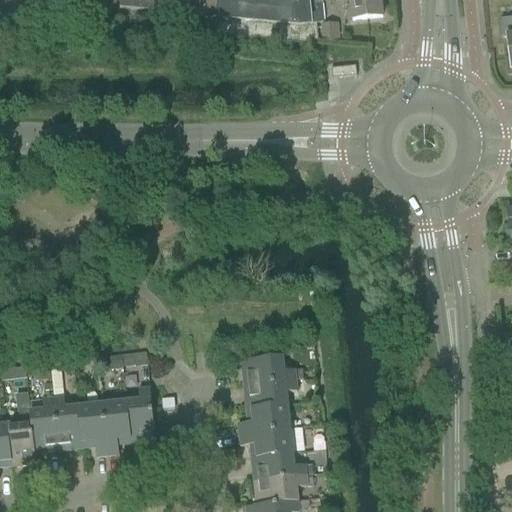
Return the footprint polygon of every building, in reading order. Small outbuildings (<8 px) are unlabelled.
[(0,0),(0,17),(16,19),(17,0),(0,0)] [(158,16),(159,0),(119,0),(119,12),(158,16)] [(198,19),(199,0),(159,0),(158,16),(198,19)] [(216,0),(215,20),(299,28),(312,26),(310,16),(308,0),(216,0)] [(349,0),(352,23),(382,19),(379,0),(349,0)] [(511,19),(500,22),(502,40),(507,40),(509,60),(505,60),(507,77),(511,76),(511,19)] [(321,45),(339,44),(338,25),(320,27),(321,45)] [(332,81),(356,78),(355,68),(330,71),(332,81)] [(122,370),(147,366),(146,356),(121,359),(122,370)] [(121,359),(108,361),(110,371),(122,370),(121,359)] [(261,362),(240,364),(243,389),(296,384),(295,374),(284,375),(282,360),(261,362)] [(48,367),(34,369),(35,380),(49,378),(48,367)] [(25,370),(10,372),(11,383),(26,381),(25,370)] [(302,373),(295,374),(296,384),(303,383),(302,373)] [(303,383),(296,384),(297,395),(304,394),(303,383)] [(296,384),(243,389),(245,414),(251,414),(251,413),(288,409),(287,396),(297,395),(296,384)] [(129,447),(155,444),(149,392),(138,393),(139,403),(125,404),(129,442),(128,442),(129,447)] [(55,402),(52,402),(58,455),(82,452),(78,409),(64,411),(63,401),(55,402)] [(43,414),(29,415),(34,457),(35,457),(58,455),(52,402),(50,402),(42,403),(43,414)] [(107,459),(119,458),(118,448),(129,447),(128,442),(129,442),(125,404),(102,407),(107,459)] [(102,407),(78,409),(81,447),(83,447),(94,445),(95,451),(96,460),(107,459),(102,407)] [(247,426),(237,427),(238,438),(290,433),(288,409),(251,413),(251,414),(252,425),(247,426)] [(19,427),(6,428),(10,470),(36,468),(35,457),(34,457),(29,415),(28,415),(19,416),(18,416),(19,427)] [(6,428),(0,428),(0,466),(10,465),(6,428)] [(290,433),(238,438),(239,449),(249,448),(254,448),(256,459),(256,461),(293,457),(290,433)] [(324,445),(312,447),(313,454),(325,453),(324,445)] [(256,459),(250,460),(253,485),(306,480),(306,478),(305,468),(294,469),(293,457),(256,461),(256,459)] [(306,480),(253,485),(255,508),(255,509),(298,505),(297,491),(308,490),(306,480)]
